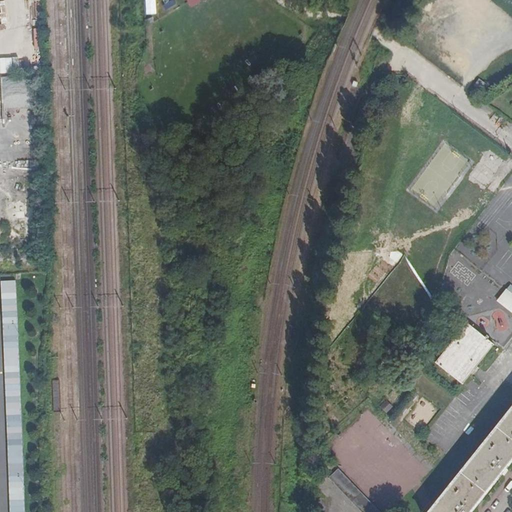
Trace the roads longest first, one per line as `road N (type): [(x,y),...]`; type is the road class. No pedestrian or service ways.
road 1 (residential): [(398,56),(511,139)]
road 2 (track): [(287,0),(373,32),(398,56)]
